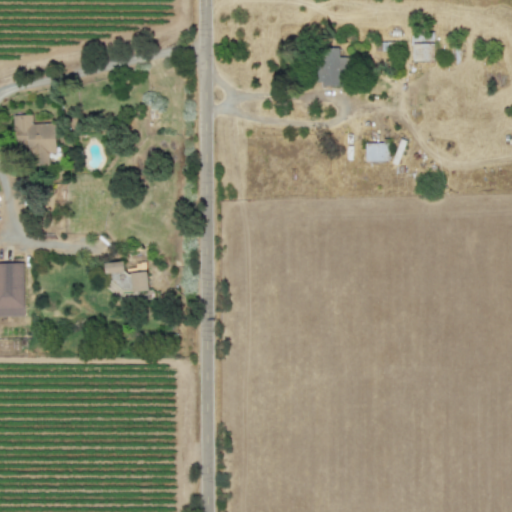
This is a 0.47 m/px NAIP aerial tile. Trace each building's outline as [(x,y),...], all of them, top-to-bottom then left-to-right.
[(412,61),(429,62),(430,44),(412,43),(412,61)] [(340,86),(341,69),(347,69),(348,57),(339,57),(339,48),(321,47),(321,66),(314,66),(313,81),(321,82),(321,85),(340,86)] [(55,153),(54,123),(32,124),(32,115),(13,116),(15,147),(28,146),(28,164),(48,164),(47,153),(55,153)] [(365,143),(365,161),(388,161),(387,143),(365,143)] [(124,273),(124,262),(105,262),(106,273),(124,273)] [(0,317),(24,317),(22,263),(0,263),(0,317)] [(132,272),(132,291),(148,291),(148,272),(132,272)]
